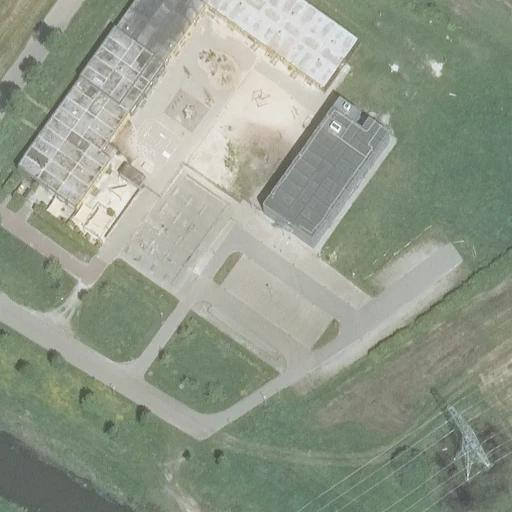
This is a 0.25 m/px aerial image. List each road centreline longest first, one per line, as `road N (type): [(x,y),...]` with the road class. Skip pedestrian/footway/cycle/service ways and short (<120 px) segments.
road 1 (residential): [(129,385),(0,304)]
road 2 (residential): [(0,98),(70,0)]
